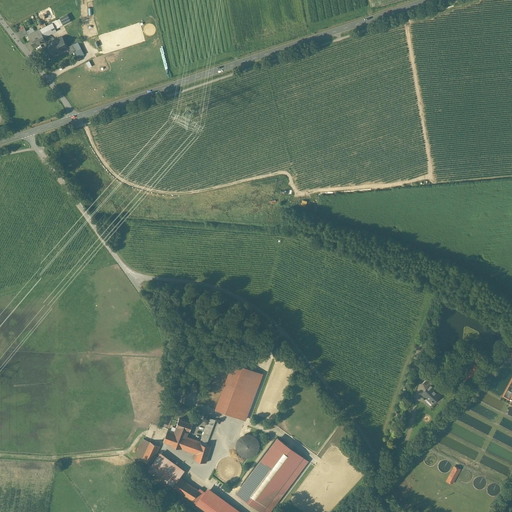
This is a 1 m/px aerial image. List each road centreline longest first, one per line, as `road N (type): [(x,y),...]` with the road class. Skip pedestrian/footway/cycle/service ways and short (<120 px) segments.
road 1 (track): [(81,125),(114,175),(159,192),(283,172),(305,194),(420,179),(430,172),(404,17)]
road 2 (unclassified): [(26,133),(125,271),(237,298),(281,331),(382,466),(377,496)]
road 3 (secondary): [(428,0),(76,117)]
road 4 (unclassified): [(0,14),(76,117)]
